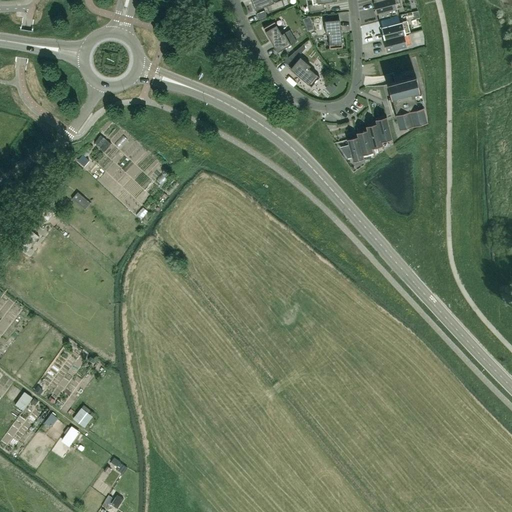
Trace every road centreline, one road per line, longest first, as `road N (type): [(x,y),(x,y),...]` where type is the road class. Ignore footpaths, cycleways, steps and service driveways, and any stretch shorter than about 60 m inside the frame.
road 1 (secondary): [(511,387),(296,154),(249,116),(135,71)]
road 2 (residential): [(350,0),(356,82),(329,107),(295,97),(278,81),(232,0)]
road 3 (unclassified): [(0,230),(100,84)]
